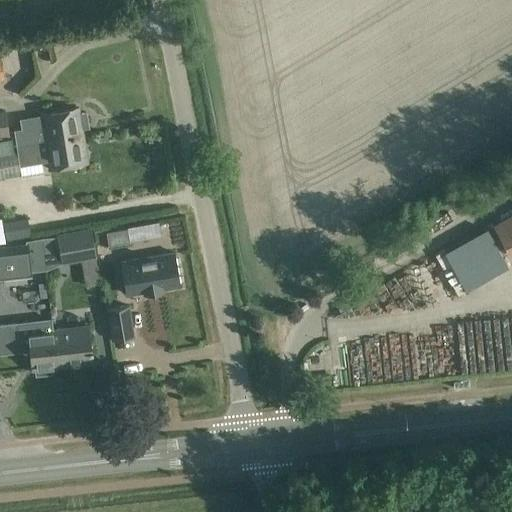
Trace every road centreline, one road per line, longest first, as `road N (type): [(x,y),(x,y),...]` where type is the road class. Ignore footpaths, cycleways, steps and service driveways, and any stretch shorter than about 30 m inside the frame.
road 1 (unclassified): [(256,445),(160,0)]
road 2 (unclassified): [(511,200),(317,311),(292,359),(291,412)]
road 3 (secondary): [(0,472),(256,445)]
road 4 (secondary): [(511,420),(256,445)]
